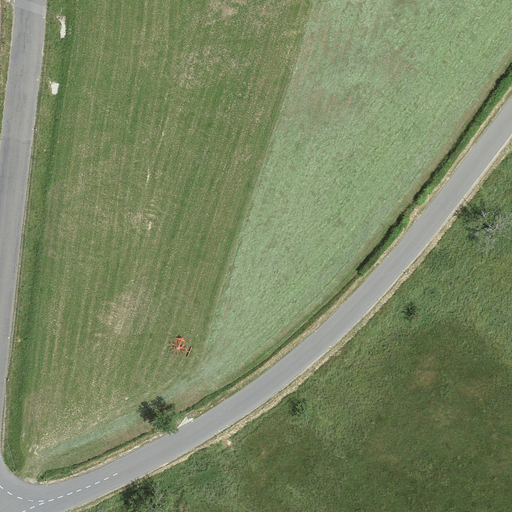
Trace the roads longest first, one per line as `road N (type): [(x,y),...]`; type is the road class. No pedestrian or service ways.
road 1 (tertiary): [(0,509),(101,484),(273,379),(362,299),(511,113)]
road 2 (tertiary): [(0,299),(29,0)]
